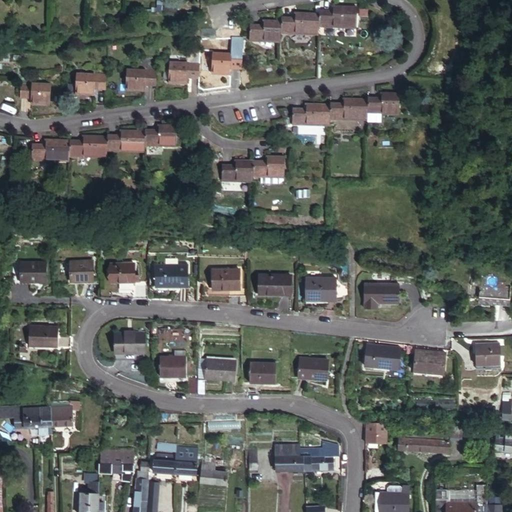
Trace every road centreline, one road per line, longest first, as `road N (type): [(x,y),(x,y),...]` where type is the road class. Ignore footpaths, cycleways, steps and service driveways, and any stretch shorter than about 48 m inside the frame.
road 1 (residential): [(353,511),(354,442),(346,426),(297,406),(187,405),(117,387),(89,369),(83,340),(90,324),(123,308),(398,334),(511,327)]
road 2 (residential): [(0,119),(34,126),(387,74),(408,59),(417,32),(409,13),(390,0)]
